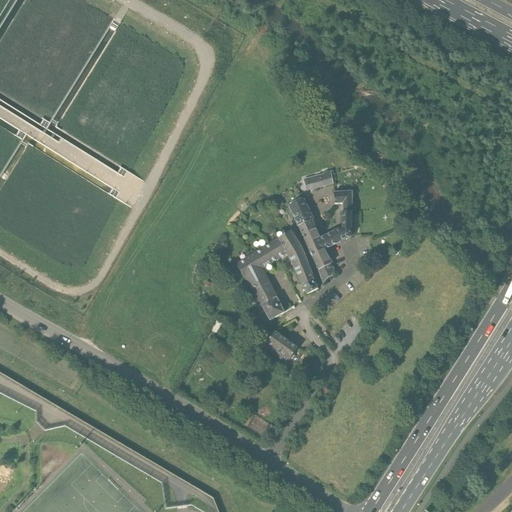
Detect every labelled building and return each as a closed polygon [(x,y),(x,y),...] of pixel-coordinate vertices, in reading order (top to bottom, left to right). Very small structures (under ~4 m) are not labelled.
[(324,175),(303,180),(306,190),(324,186),(333,182),(331,173),(329,174),(328,172),(324,173),(324,175)] [(343,204),(343,212),(351,212),(351,187),(333,189),(335,204),(343,204)] [(303,200),(289,206),(318,269),(330,264),(323,250),(338,243),(333,233),(319,239),(310,222),(312,221),(303,200)] [(351,236),(351,212),(343,212),(343,228),(333,233),(338,243),(351,236)] [(290,231),(278,239),(286,253),(306,294),(317,289),(302,250),(290,231)] [(278,239),(237,264),(261,305),(275,297),(272,291),(269,283),(261,269),(274,261),(286,253),(278,239)] [(318,269),(322,283),(332,273),(333,270),(330,264),(318,269)] [(284,313),(275,297),(261,305),(269,320),(284,313)] [(290,360),(298,349),(275,332),(270,339),(266,343),(288,358),(290,360)] [(285,362),(288,358),(266,343),(270,339),(265,335),(259,344),(276,356),(285,362)] [(319,352),(310,344),(306,349),(315,357),(319,352)]
